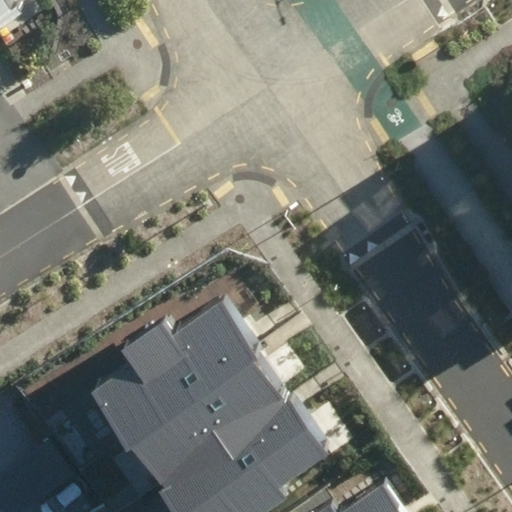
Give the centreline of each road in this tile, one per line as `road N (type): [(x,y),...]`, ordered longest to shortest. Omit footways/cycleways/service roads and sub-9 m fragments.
road 1 (tertiary): [(511,435),(265,87)]
road 2 (residential): [(265,87),(0,255)]
road 3 (residential): [(402,0),(265,87)]
